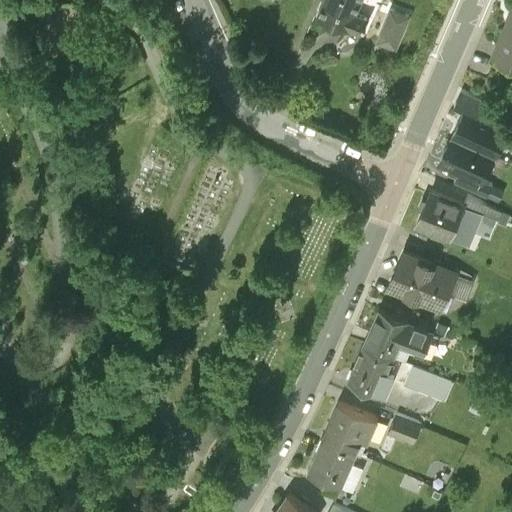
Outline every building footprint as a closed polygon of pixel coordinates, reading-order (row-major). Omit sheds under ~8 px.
[(359,0),(320,0),(317,7),(350,22),(353,22),(362,26),(364,22),(366,23),(368,17),(366,16),(368,11),(356,6),(359,0)] [(379,0),(369,25),(380,30),(393,1),(390,0),(379,0)] [(409,10),(392,3),(379,34),(396,41),(409,10)] [(511,16),(509,24),(507,23),(492,56),(511,64),(511,16)] [(486,117),(492,105),(489,101),(462,87),(454,102),(466,108),(466,107),(486,117)] [(486,117),(466,107),(466,108),(453,132),(494,153),(507,128),(486,117)] [(494,153),(453,132),(441,157),(460,167),(481,178),(482,177),(494,153)] [(487,194),(492,182),(482,177),(481,178),(460,167),(454,177),(487,194)] [(464,202),(432,187),(417,219),(467,242),(481,211),(482,211),(463,203),(464,202)] [(464,202),(463,203),(482,211),(481,211),(498,219),(503,209),(468,191),(464,202)] [(456,271),(405,248),(391,280),(442,303),(456,271)] [(410,317),(381,304),(364,340),(393,353),(404,330),(408,331),(406,334),(421,341),(428,327),(409,318),(410,317)] [(393,353),(364,340),(348,376),(385,392),(395,371),(387,367),(393,353)] [(412,361),(404,380),(446,399),(455,380),(412,361)] [(378,415),(338,398),(322,435),(356,449),(362,436),(367,439),(378,415)] [(423,422),(397,411),(388,432),(414,443),(423,422)] [(356,449),(322,435),(308,468),(341,482),(356,449)] [(320,511),(321,510),(290,489),(274,511),(320,511)] [(360,511),(335,498),(327,511),(360,511)]
